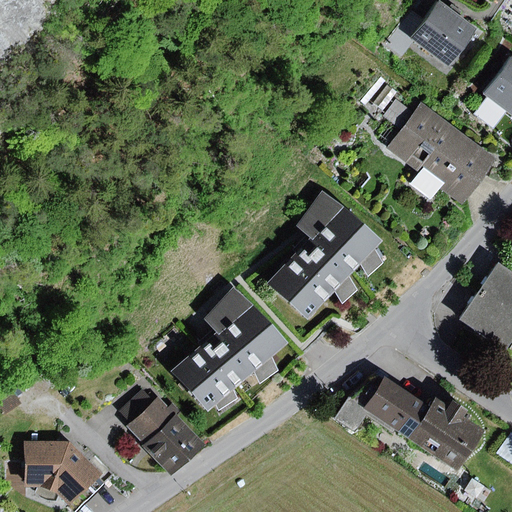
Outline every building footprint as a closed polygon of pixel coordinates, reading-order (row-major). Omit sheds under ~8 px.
[(477,31),(439,5),(428,22),(413,40),(452,67),(477,31)] [(413,40),(428,22),(412,10),(388,42),(403,54),(413,40)] [(511,56),(484,92),(489,96),(509,110),(511,112),(511,56)] [(388,84),(373,103),(384,111),(398,92),(388,84)] [(509,110),(489,96),(475,114),(494,129),(509,110)] [(396,100),(384,118),(400,129),(412,112),(396,100)] [(499,159),(422,104),(388,150),(420,172),(410,186),(433,202),(443,188),(466,205),(499,159)] [(384,241),(323,193),(299,227),(315,241),(307,249),(268,285),(310,322),(337,293),(344,305),(360,292),(351,278),(361,266),(369,278),(386,264),(376,249),(384,241)] [(511,272),(500,265),(481,292),(511,313),(511,272)] [(211,344),(176,373),(210,411),(218,405),(220,411),(240,400),(235,390),(256,373),(261,386),(280,371),(273,358),(289,344),(236,288),(206,320),(222,335),(211,344)] [(511,344),(511,313),(481,292),(461,320),(507,352),(511,344)] [(47,366),(39,374),(53,389),(61,381),(47,366)] [(431,409),(376,373),(350,396),(371,410),(412,437),(431,409)] [(131,424),(156,403),(143,389),(119,411),(131,424)] [(371,410),(350,396),(341,391),(321,406),(359,431),(371,410)] [(13,392),(0,400),(0,404),(7,415),(22,405),(13,392)] [(131,424),(129,426),(172,475),(205,447),(162,397),(156,403),(131,424)] [(437,400),(431,409),(412,437),(461,469),(486,431),(467,419),(471,412),(455,401),(450,408),(437,400)] [(511,434),(510,433),(496,453),(511,463),(511,434)] [(70,442),(24,442),(25,488),(42,488),(59,494),(70,507),(106,475),(70,442)]
